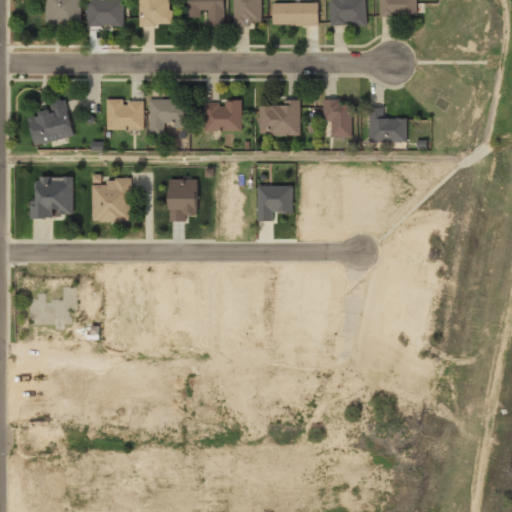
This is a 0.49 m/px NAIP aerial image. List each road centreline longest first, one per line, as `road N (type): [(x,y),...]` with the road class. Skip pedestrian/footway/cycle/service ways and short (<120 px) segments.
road 1 (residential): [(391,65),(0,63)]
road 2 (residential): [(0,254),(361,255)]
